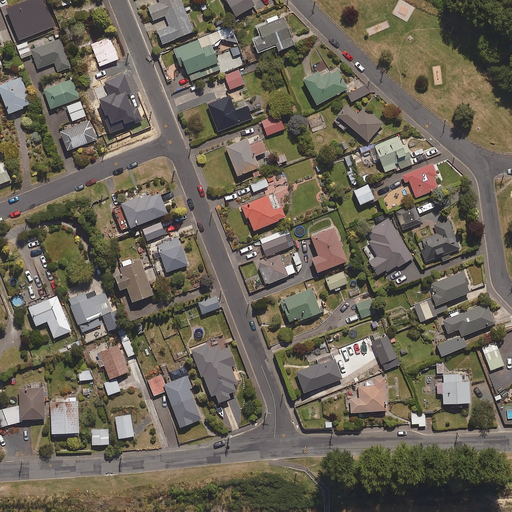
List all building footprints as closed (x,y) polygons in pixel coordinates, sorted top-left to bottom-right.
[(27,0),(5,9),(18,41),(55,26),(44,0),(27,0)] [(181,0),(158,0),(160,3),(149,8),(154,21),(166,16),(170,27),(158,32),(163,45),(194,32),(181,0)] [(224,0),(237,20),(257,8),(252,0),(224,0)] [(284,18),(279,20),(277,16),(267,20),(269,24),(260,28),(264,38),(256,41),(260,51),(276,45),(279,52),(295,45),(284,18)] [(222,69),(212,46),(217,44),(220,52),(238,45),(231,26),(174,50),(181,66),(185,65),(192,82),(222,69)] [(111,37),(92,44),(101,68),(119,61),(111,37)] [(71,67),(60,40),(31,51),(38,69),(55,63),(58,72),(71,67)] [(32,55),(27,42),(17,46),(21,59),(32,55)] [(228,69),(231,68),(231,69),(241,66),(239,59),(229,63),(230,65),(227,67),(228,69)] [(348,89),(337,69),(331,72),(325,59),(315,64),(319,72),(304,80),(318,106),(348,89)] [(238,70),(224,75),(231,91),(244,85),(238,70)] [(105,119),(110,132),(143,120),(136,102),(130,104),(127,95),(132,94),(124,73),(104,81),(109,95),(99,99),(105,114),(107,113),(109,118),(105,119)] [(0,84),(0,91),(9,115),(25,109),(24,107),(31,104),(21,77),(0,84)] [(44,89),(52,109),(82,98),(74,78),(44,89)] [(367,85),(348,94),(353,103),(372,94),(367,85)] [(233,104),(231,97),(209,105),(219,132),(253,119),(245,99),(233,104)] [(86,116),(80,102),(67,107),(73,122),(86,116)] [(347,106),(338,117),(369,142),(384,124),(365,108),(359,115),(347,106)] [(279,115),(262,122),(267,136),(285,130),(279,115)] [(97,140),(90,121),(61,132),(69,151),(97,140)] [(407,148),(404,149),(399,137),(370,148),(375,161),(380,159),(386,173),(400,167),(401,169),(414,164),(407,148)] [(250,146),(247,139),(226,148),(238,177),(260,168),(255,157),(267,152),(262,140),(250,146)] [(287,161),(284,154),(275,157),(278,164),(287,161)] [(351,154),(343,158),(347,167),(355,164),(351,154)] [(0,163),(0,185),(11,181),(4,162),(0,163)] [(434,178),(439,176),(434,164),(403,176),(405,181),(409,180),(416,198),(439,189),(434,178)] [(359,178),(355,166),(347,169),(351,181),(359,178)] [(369,174),(360,178),(363,184),(371,181),(369,174)] [(268,186),(265,178),(251,184),(254,192),(268,186)] [(375,199),(368,185),(354,192),(361,206),(375,199)] [(169,215),(161,194),(153,197),(151,193),(122,205),(132,229),(169,215)] [(285,219),(274,193),(242,207),(247,219),(250,218),(255,231),(285,219)] [(422,223),(415,205),(396,212),(403,230),(422,223)] [(397,267),(398,268),(414,259),(389,218),(372,229),(376,234),(367,239),(378,257),(371,261),(379,275),(386,271),(387,273),(397,267)] [(426,262),(461,249),(450,219),(434,225),(438,234),(422,240),(426,250),(422,251),(426,262)] [(142,230),(146,241),(165,234),(161,223),(142,230)] [(348,262),(335,228),(312,237),(320,257),(314,259),(319,273),(348,262)] [(284,235),(283,231),(260,240),(267,257),(294,246),(290,233),(284,235)] [(173,240),(172,237),(156,242),(167,273),(189,266),(179,238),(173,240)] [(285,267),(280,255),(259,265),(268,285),(296,273),(292,264),(285,267)] [(121,261),(123,268),(121,269),(123,274),(116,277),(121,291),(128,288),(134,303),(154,296),(149,283),(158,280),(153,268),(145,271),(141,261),(133,264),(131,258),(121,261)] [(348,283),(343,272),(326,279),(331,291),(348,283)] [(439,295),(413,306),(420,323),(449,312),(445,303),(471,293),(463,272),(435,284),(439,295)] [(322,313),(313,289),(279,302),(288,324),(299,320),(300,323),(322,313)] [(113,313),(105,293),(96,297),(94,290),(69,300),(82,333),(101,326),(98,318),(103,316),(109,332),(124,326),(118,311),(113,313)] [(55,339),(72,332),(57,297),(29,309),(37,327),(48,322),(55,339)] [(376,313),(371,299),(357,304),(362,318),(376,313)] [(463,337),(496,324),(488,304),(459,315),(458,311),(447,316),(448,319),(444,321),(449,334),(460,330),(462,336),(438,346),(442,357),(467,347),(463,337)] [(135,354),(126,331),(119,333),(128,357),(135,354)] [(382,338),(379,331),(369,336),(383,365),(397,359),(386,336),(382,338)] [(496,341),(481,346),(490,372),(506,366),(496,341)] [(220,350),(219,347),(210,350),(207,342),(190,348),(202,377),(203,376),(212,397),(217,395),(220,404),(231,399),(229,395),(237,392),(234,386),(238,384),(232,368),(237,366),(229,347),(220,350)] [(129,372),(118,346),(99,353),(111,380),(129,372)] [(343,379),(333,352),(316,358),(318,365),(297,373),(305,394),(343,379)] [(91,370),(79,371),(79,380),(92,380),(91,370)] [(190,389),(192,388),(188,376),(165,385),(161,375),(148,380),(154,396),(167,391),(181,428),(202,420),(190,389)] [(462,375),(444,376),(444,384),(437,384),(437,395),(443,394),(444,405),(471,404),(470,383),(463,383),(462,375)] [(388,411),(385,377),(375,378),(375,386),(359,387),(360,398),(351,398),(352,414),(388,411)] [(121,391),(116,379),(104,383),(109,396),(121,391)] [(0,410),(0,428),(22,423),(22,421),(45,420),(44,388),(40,389),(40,383),(32,383),(32,390),(20,390),(21,406),(0,410)] [(78,399),(52,399),(52,435),(78,435),(78,399)] [(425,412),(411,413),(412,425),(419,425),(419,427),(426,426),(425,412)] [(131,413),(114,416),(118,439),(135,436),(131,413)] [(110,429),(91,429),(92,445),(110,445),(110,429)]
